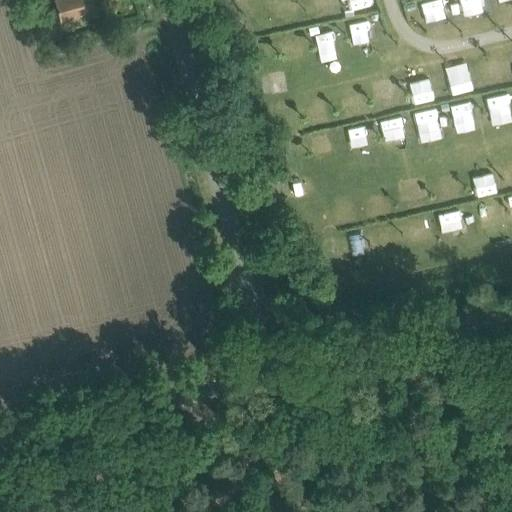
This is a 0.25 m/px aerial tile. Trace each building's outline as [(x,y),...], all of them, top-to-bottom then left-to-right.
[(91,0),(57,0),(63,20),(95,11),(91,0)] [(333,0),(314,0),(318,12),(336,7),(333,0)] [(424,20),(442,18),(439,0),(434,0),(422,2),(424,20)] [(453,0),(458,17),(480,12),(477,0),(453,0)] [(369,20),(349,23),(352,42),(372,40),(369,20)] [(319,27),(319,39),(336,40),(337,28),(319,27)] [(303,31),(277,34),(280,57),(306,55),(303,31)] [(506,64),(488,64),(488,82),(506,83),(506,64)] [(469,69),(446,75),(451,96),(475,90),(469,69)] [(384,111),(403,107),(396,76),(378,80),(384,111)] [(418,80),(421,100),(438,98),(435,78),(418,80)] [(458,123),(479,117),(472,96),(452,102),(458,123)] [(438,105),(413,111),(419,132),(443,125),(438,105)] [(389,140),(411,135),(405,112),(384,117),(389,140)] [(348,147),(369,145),(367,125),(347,127),(348,147)] [(318,137),(321,157),(337,154),(334,135),(318,137)] [(308,173),(287,180),(294,200),(315,193),(308,173)] [(463,185),(442,189),(444,198),(464,194),(463,185)] [(351,203),(326,207),(329,229),(354,224),(351,203)] [(465,205),(443,211),(449,234),(471,227),(465,205)] [(337,234),(341,253),(363,249),(359,230),(337,234)]
